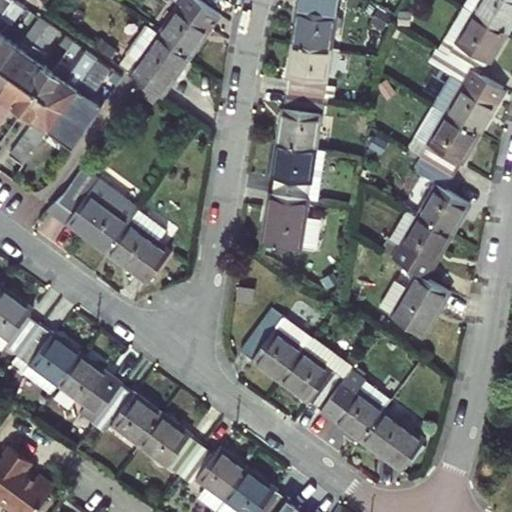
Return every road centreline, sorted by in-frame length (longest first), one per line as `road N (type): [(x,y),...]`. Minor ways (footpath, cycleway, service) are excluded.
road 1 (residential): [(185,361),(215,270),(258,0)]
road 2 (residential): [(511,227),(473,408),(440,507)]
road 3 (residential): [(185,361),(388,511)]
road 4 (residential): [(0,227),(185,361)]
